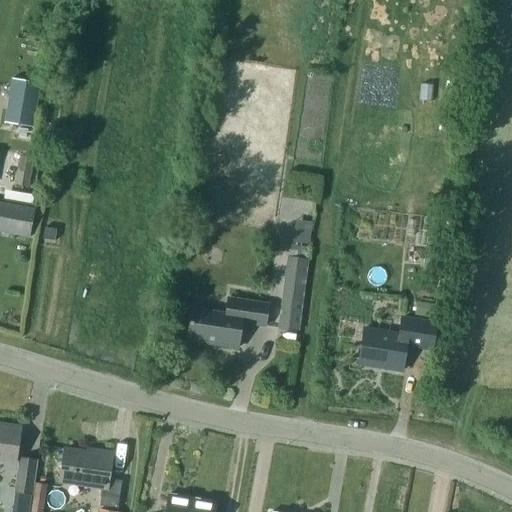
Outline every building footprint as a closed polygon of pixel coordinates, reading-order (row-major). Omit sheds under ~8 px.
[(12,78),(5,122),(32,127),(40,83),(12,78)] [(20,156),(15,184),(29,187),(34,158),(20,156)] [(35,209),(0,202),(0,231),(30,237),(35,209)] [(43,239),(55,241),(57,229),(45,227),(43,239)] [(278,329),(299,331),(309,259),(287,257),(278,329)] [(215,345),(237,348),(241,322),(265,326),(268,304),(229,298),(226,314),(193,308),(188,338),(215,342),(215,345)] [(438,324),(424,322),(402,318),(399,334),(364,329),(358,364),(402,371),(406,345),(420,347),(433,350),(438,324)] [(0,460),(15,463),(20,427),(4,424),(4,427),(0,426),(0,460)] [(100,505),(117,508),(121,480),(108,478),(112,453),(96,450),(96,453),(65,449),(60,482),(102,488),(100,505)] [(15,491),(32,494),(36,461),(20,459),(15,491)] [(30,511),(42,511),(47,484),(35,482),(30,511)] [(190,511),(192,498),(168,494),(165,511),(190,511)] [(28,511),(31,499),(14,497),(12,511),(28,511)] [(190,511),(215,511),(217,503),(192,498),(190,511)]
